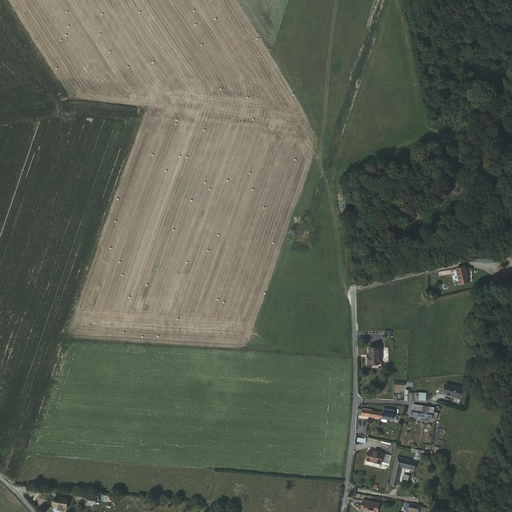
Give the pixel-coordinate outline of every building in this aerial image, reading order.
[(455,269),(457,281),(458,280),(459,285),(467,283),(466,279),(467,279),(464,267),(455,269)] [(367,365),(378,364),(378,347),(368,347),(369,357),(366,357),(367,365)] [(455,391),(458,386),(453,383),(448,380),(444,386),(447,388),(449,386),(455,391)] [(436,419),(436,415),(432,414),(432,412),(433,407),(412,404),(411,415),(419,416),(425,417),(436,419)] [(395,416),(392,415),(381,413),(366,409),(366,408),(362,407),(361,414),(393,422),(395,416)] [(379,464),(380,464),(383,454),(383,453),(368,450),(365,461),(367,461),(379,464)] [(383,454),(380,464),(387,466),(390,456),(383,454)] [(395,457),(394,461),(399,462),(399,466),(409,468),(410,461),(395,457)] [(399,462),(394,461),(389,482),(395,483),(399,466),(399,462)] [(49,507),(61,508),(62,499),(50,497),(49,507)] [(361,510),(375,511),(377,511),(379,503),(363,500),(361,510)] [(409,510),(416,511),(417,504),(410,503),(409,510)]
